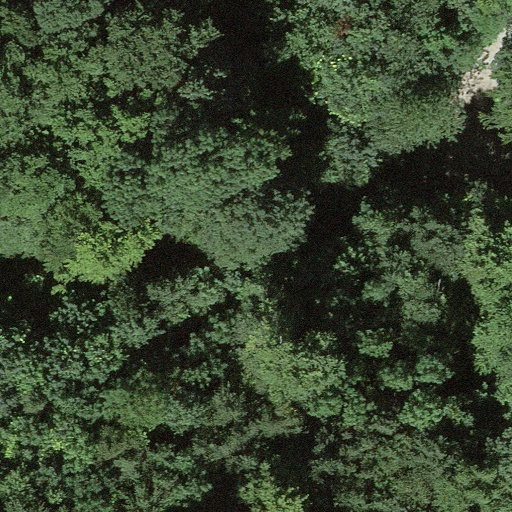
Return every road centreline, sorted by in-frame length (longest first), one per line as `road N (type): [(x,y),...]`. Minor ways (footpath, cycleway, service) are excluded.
road 1 (track): [(480,158),(0,280)]
road 2 (track): [(480,158),(469,99),(511,37)]
